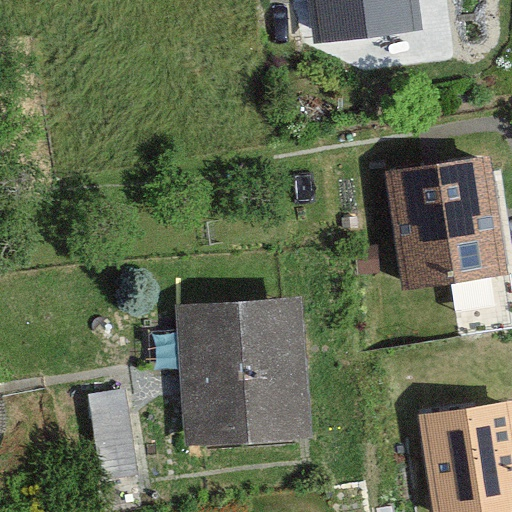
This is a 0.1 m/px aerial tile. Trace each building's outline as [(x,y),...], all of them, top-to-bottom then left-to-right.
[(419,25),(415,0),(311,0),(317,39),(419,25)] [(487,162),(391,174),(405,285),(501,273),(487,162)] [(301,435),(297,304),(181,308),(185,439),(301,435)] [(123,394),(93,398),(103,477),(133,473),(123,394)] [(511,401),(422,415),(435,511),(473,511),(511,506),(511,401)]
